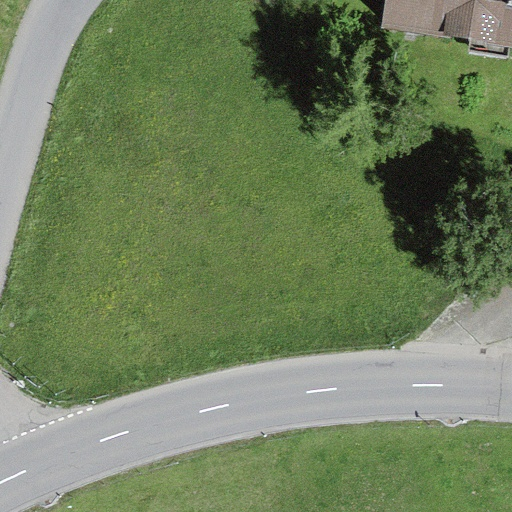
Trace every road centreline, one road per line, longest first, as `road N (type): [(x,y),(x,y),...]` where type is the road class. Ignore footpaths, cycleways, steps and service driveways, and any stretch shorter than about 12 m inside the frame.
road 1 (secondary): [(0,485),(58,456),(195,415),(330,390),(511,391)]
road 2 (tertiary): [(0,197),(69,0)]
